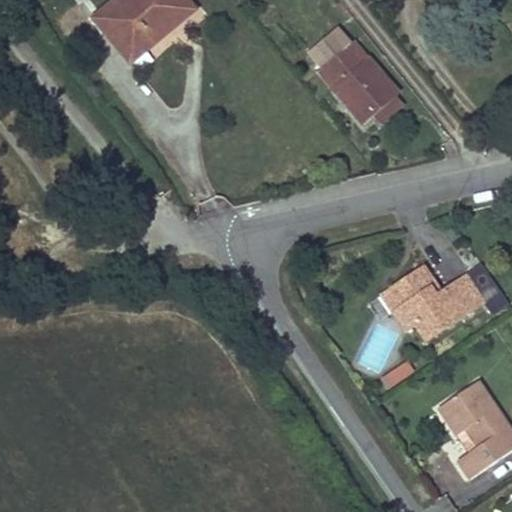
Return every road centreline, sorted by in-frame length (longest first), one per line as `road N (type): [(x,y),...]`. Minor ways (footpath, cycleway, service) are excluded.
road 1 (residential): [(243,240),(247,262),(415,511)]
road 2 (residential): [(243,240),(271,223),(511,167)]
